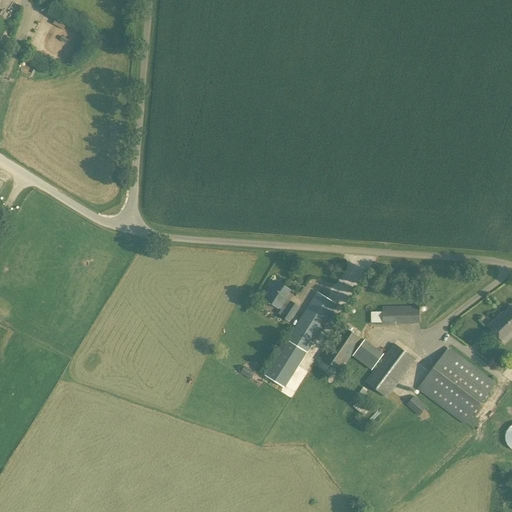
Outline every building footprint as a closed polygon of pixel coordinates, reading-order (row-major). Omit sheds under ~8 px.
[(270,288),(263,298),(278,309),(281,310),(279,314),(281,315),(280,316),(290,322),(293,317),(300,307),(286,297),(291,290),(278,282),(272,290),(270,288)] [(282,392),(306,353),(337,305),(317,292),(305,310),(299,321),(295,326),(287,341),(262,380),(258,387),(278,399),(282,392)] [(497,335),(504,342),(511,334),(511,305),(502,315),(500,314),(488,325),(491,328),(497,335)] [(420,324),(419,306),(382,306),(383,324),(420,324)] [(345,365),(352,355),(363,340),(343,326),(325,352),(321,350),(318,356),(340,371),(344,365),(345,365)] [(387,398),(388,397),(392,392),(416,360),(394,343),(372,372),(365,381),(387,398)] [(449,347),(417,389),(465,425),(496,383),(449,347)] [(252,378),(254,374),(244,369),(242,373),(252,378)] [(406,405),(419,416),(427,407),(414,395),(408,403),(406,405)] [(357,402),(353,406),(364,416),(368,412),(357,402)]
